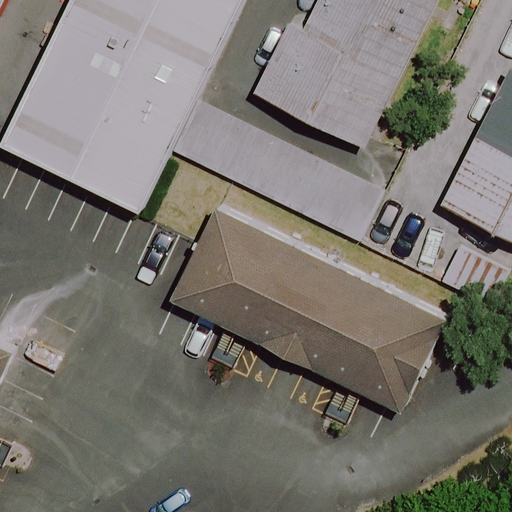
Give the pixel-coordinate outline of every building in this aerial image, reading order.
[(0,0),(0,92),(41,0),(0,0)] [(129,0),(54,170),(176,225),(276,0),(129,0)] [(472,0),(349,0),(299,112),(402,158),(472,0)] [(511,158),(484,221),(511,233),(511,158)] [(484,319),(242,211),(196,314),(438,422),(484,319)] [(509,271),(453,244),(434,282),(490,310),(509,271)] [(0,415),(37,335),(0,318),(0,415)]
